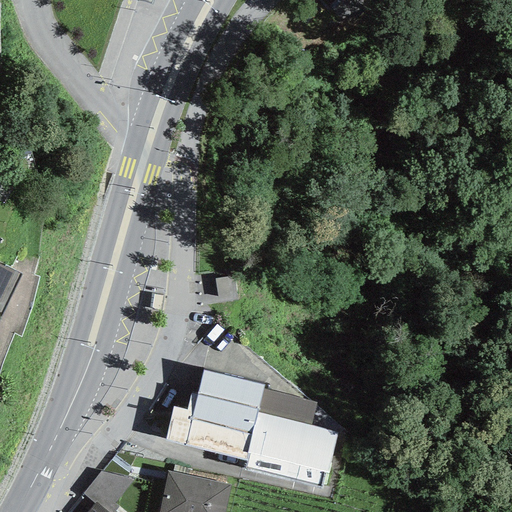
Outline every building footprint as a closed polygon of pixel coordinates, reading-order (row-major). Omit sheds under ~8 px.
[(0,294),(11,272),(0,266),(0,294)] [(173,408),(165,440),(247,461),(245,469),(322,488),(325,473),(328,474),(338,432),(311,425),(316,403),(263,390),(264,386),(203,371),(197,397),(191,395),(187,411),(173,408)] [(224,511),(230,485),(168,471),(159,511),(224,511)] [(133,480),(100,472),(83,494),(94,505),(96,503),(107,511),(114,511),(118,507),(114,503),(133,480)] [(107,511),(96,503),(94,505),(83,494),(69,511),(107,511)]
